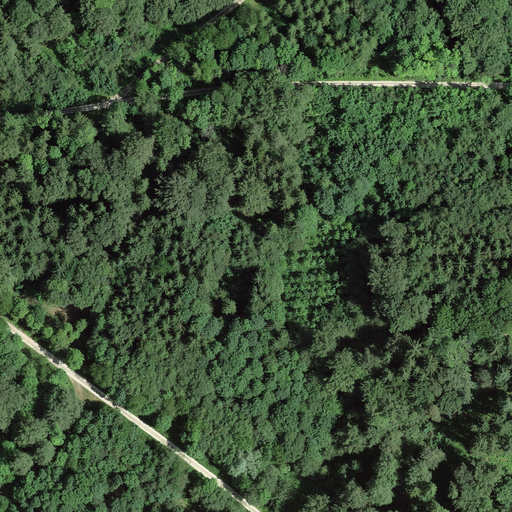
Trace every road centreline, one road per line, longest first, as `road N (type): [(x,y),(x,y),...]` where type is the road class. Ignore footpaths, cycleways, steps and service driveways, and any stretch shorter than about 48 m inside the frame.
road 1 (track): [(511,86),(327,83),(0,119)]
road 2 (track): [(260,511),(0,321)]
road 3 (track): [(115,102),(238,0)]
road 4 (track): [(87,385),(66,441),(0,496)]
